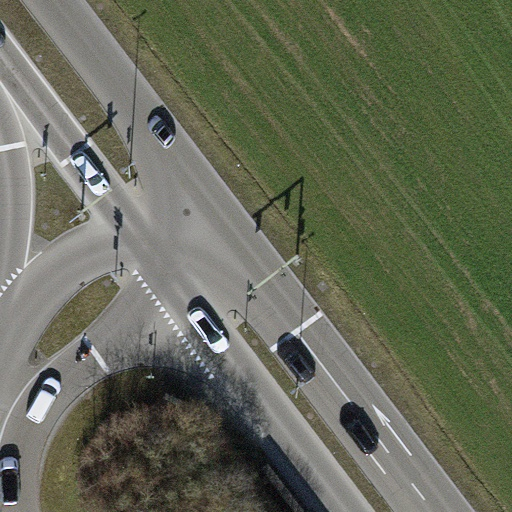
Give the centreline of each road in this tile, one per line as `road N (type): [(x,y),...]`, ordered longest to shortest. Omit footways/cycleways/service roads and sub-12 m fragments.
road 1 (secondary): [(437,511),(212,213)]
road 2 (secondary): [(177,291),(344,511)]
road 3 (secondary): [(212,213),(52,0)]
road 4 (unclassified): [(0,111),(12,178),(1,347)]
road 5 (unclassified): [(0,441),(55,385),(177,291)]
road 6 (secondary): [(0,68),(132,229)]
road 7 (unclassified): [(132,229),(51,278),(1,347)]
